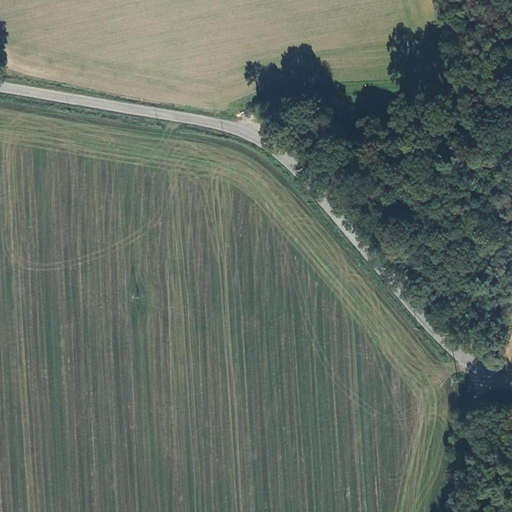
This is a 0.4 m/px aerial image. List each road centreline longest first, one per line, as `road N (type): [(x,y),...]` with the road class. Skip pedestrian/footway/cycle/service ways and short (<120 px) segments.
road 1 (unclassified): [(0,87),(181,118),(264,144),(430,330),(482,371),(511,383)]
road 2 (track): [(454,511),(482,371)]
